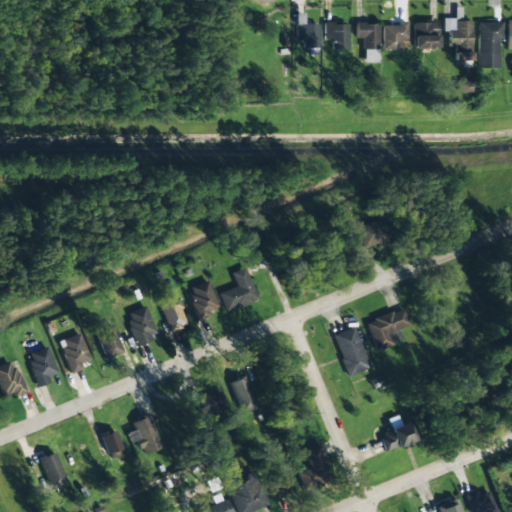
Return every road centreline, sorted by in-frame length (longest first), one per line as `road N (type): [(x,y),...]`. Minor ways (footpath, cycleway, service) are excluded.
road 1 (residential): [(511,227),(0,439)]
road 2 (residential): [(369,511),(291,320)]
road 3 (residential): [(511,439),(338,511)]
